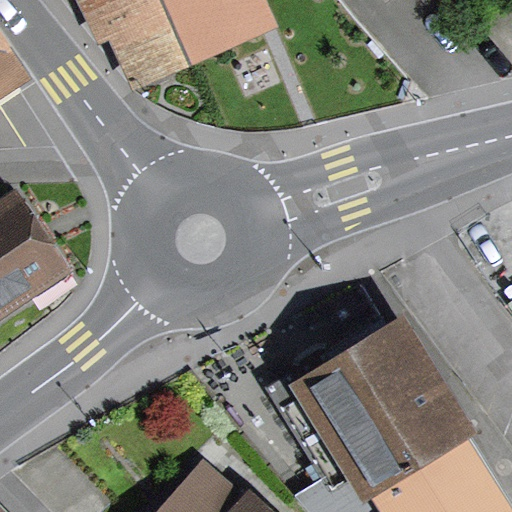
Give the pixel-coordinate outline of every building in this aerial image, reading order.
[(130,40),(143,69),(182,51),(158,0),(86,0),(92,11),(96,9),(106,30),(113,27),(121,44),(130,40)] [(158,0),(182,51),(257,17),(249,0),(158,0)] [(0,81),(12,73),(0,55),(0,81)] [(0,310),(59,271),(13,202),(0,211),(0,310)] [(296,496),(309,511),(499,511),(452,436),(463,430),(453,415),(445,419),(383,319),(270,390),(326,478),(296,496)] [(252,511),(209,472),(181,503),(191,511),(252,511)]
